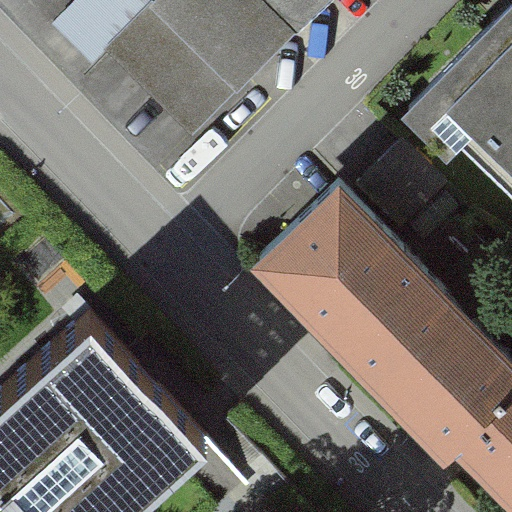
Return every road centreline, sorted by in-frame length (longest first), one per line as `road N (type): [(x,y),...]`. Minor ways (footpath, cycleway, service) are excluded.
road 1 (residential): [(422,0),(169,255)]
road 2 (residential): [(169,255),(413,511)]
road 3 (residential): [(0,80),(169,255)]
